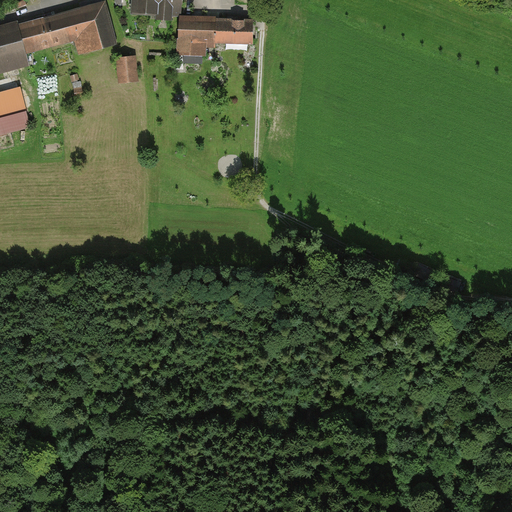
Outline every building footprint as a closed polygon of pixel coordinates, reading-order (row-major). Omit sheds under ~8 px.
[(186,16),(186,0),(137,0),(137,13),(160,15),(160,21),(176,22),(176,15),(186,16)] [(77,42),(80,56),(121,46),(109,3),(24,25),(32,54),(77,42)] [(209,45),(257,47),(259,20),(181,16),(179,56),(208,57),(209,45)] [(19,22),(0,27),(0,75),(32,66),(19,22)] [(139,58),(118,60),(120,84),(142,82),(139,58)] [(258,59),(242,58),(240,72),(256,74),(258,59)] [(75,89),(83,87),(81,75),(72,77),(75,89)] [(24,89),(0,94),(0,136),(34,128),(24,89)] [(222,173),(242,172),(242,155),(222,156),(222,173)]
